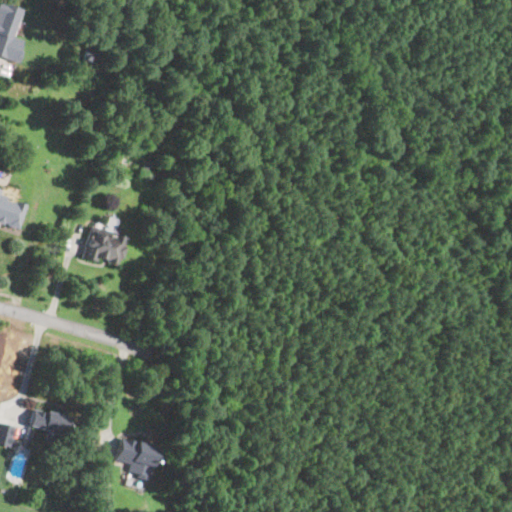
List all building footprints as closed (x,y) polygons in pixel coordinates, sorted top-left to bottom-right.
[(18,21),(13,34),(12,38),(22,41),(19,50),(22,51),(18,64),(0,58),(0,2),(21,10),(18,21)] [(93,53),(90,63),(82,61),(84,51),(93,53)] [(151,165),(149,173),(142,171),(144,162),(151,165)] [(4,201),(14,204),(14,202),(25,205),(18,229),(6,226),(7,224),(3,223),(2,225),(0,224),(0,194),(5,197),(4,201)] [(124,248),(121,259),(118,258),(116,265),(106,262),(107,260),(98,257),(96,262),(81,257),(90,226),(124,236),(121,247),(124,248)] [(45,408),(63,413),(62,416),(68,418),(64,435),(46,431),(28,427),(32,410),(44,413),(45,408)] [(0,443),(9,445),(12,424),(0,422),(0,443)] [(119,438),(142,445),(143,443),(156,448),(147,482),(136,479),(137,475),(127,472),(129,465),(113,460),(119,438)]
